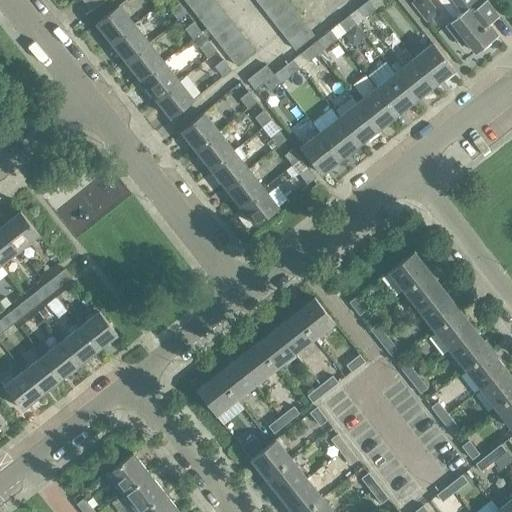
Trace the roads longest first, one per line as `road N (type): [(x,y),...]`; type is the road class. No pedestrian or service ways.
road 1 (residential): [(241,288),(94,103)]
road 2 (residential): [(241,288),(407,165)]
road 3 (residential): [(511,297),(407,165)]
road 4 (residential): [(0,484),(131,385)]
road 5 (residential): [(230,511),(131,385)]
road 6 (residential): [(131,385),(241,288)]
road 7 (residential): [(94,103),(11,0)]
road 8 (residential): [(407,165),(511,86)]
